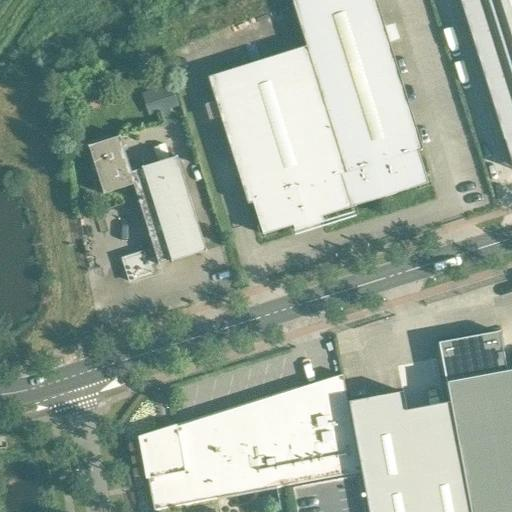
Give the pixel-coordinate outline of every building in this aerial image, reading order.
[(294,0),(292,1),(306,47),(208,77),(248,205),(253,203),(263,235),(293,226),(295,230),(322,222),(321,217),(428,184),(418,151),(422,150),(375,0),(294,0)] [(511,0),(458,0),(511,169),(511,0)] [(173,121),(169,110),(177,107),(170,85),(143,94),(150,116),(160,113),(164,124),(173,121)] [(119,136),(87,146),(103,195),(133,185),(153,250),(123,259),(130,282),(153,275),(150,266),(157,264),(158,265),(170,261),(171,263),(206,252),(176,156),(141,167),(141,168),(130,172),(119,136)] [(401,393),(348,402),(368,511),(511,511),(511,370),(506,372),(499,332),(438,343),(448,399),(404,407),(401,393)] [(323,381),(140,439),(154,511),(153,511),(367,511),(360,473),(347,403),(342,375),(323,381)]
